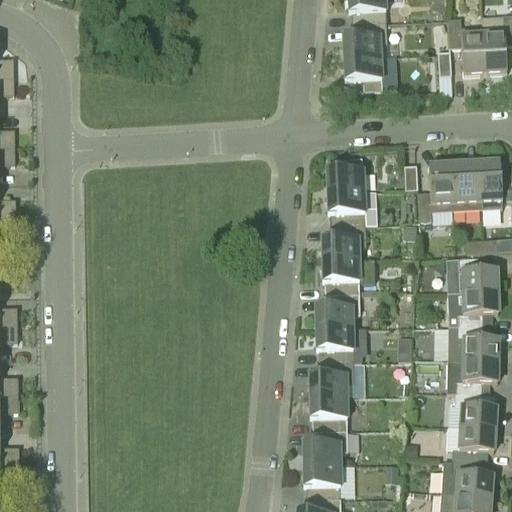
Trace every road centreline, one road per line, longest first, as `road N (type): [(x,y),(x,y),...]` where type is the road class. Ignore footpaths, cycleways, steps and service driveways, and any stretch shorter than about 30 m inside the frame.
road 1 (residential): [(253,511),(295,135)]
road 2 (residential): [(53,156),(295,135)]
road 3 (residential): [(59,511),(58,277)]
road 4 (residential): [(295,135),(511,122)]
road 5 (residential): [(53,156),(47,44),(0,19)]
road 6 (residential): [(295,135),(307,0)]
road 7 (residential): [(58,277),(53,156)]
